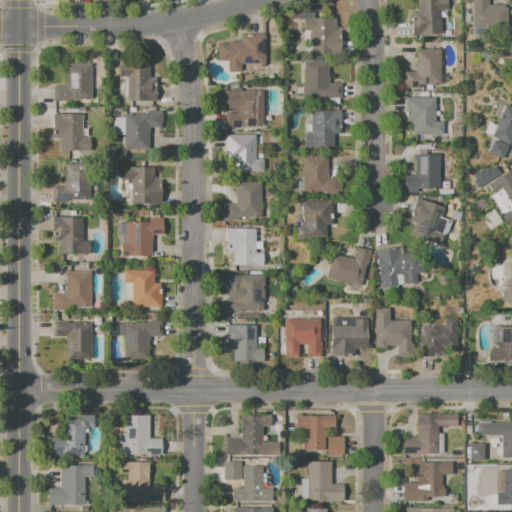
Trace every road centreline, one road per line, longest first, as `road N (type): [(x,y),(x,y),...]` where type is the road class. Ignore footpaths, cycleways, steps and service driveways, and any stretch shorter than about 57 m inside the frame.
road 1 (residential): [(511,390),(19,391)]
road 2 (residential): [(175,22),(191,97),(193,511)]
road 3 (tertiary): [(20,27),(19,511)]
road 4 (residential): [(251,0),(175,22),(20,27)]
road 5 (residential): [(365,0),(371,212)]
road 6 (residential): [(372,390),(371,511)]
